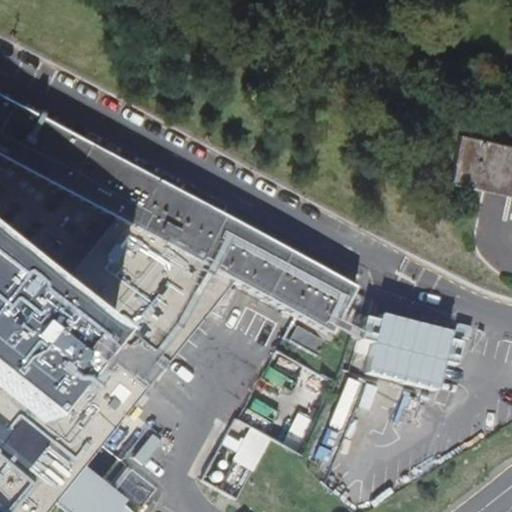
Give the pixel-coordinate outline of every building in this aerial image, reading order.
[(0,511),(47,511),(56,502),(68,511),(118,511),(125,504),(83,469),(127,409),(208,311),(233,280),(330,332),(356,283),(200,201),(0,94),(0,511)] [(450,177),(511,192),(511,143),(461,131),(450,177)] [(289,341),(317,357),(325,341),(298,326),(289,341)] [(170,446),(185,430),(159,407),(145,423),(170,446)] [(297,453),(313,420),(297,413),(281,445),(297,453)] [(239,500),(266,436),(229,420),(201,484),(239,500)]
